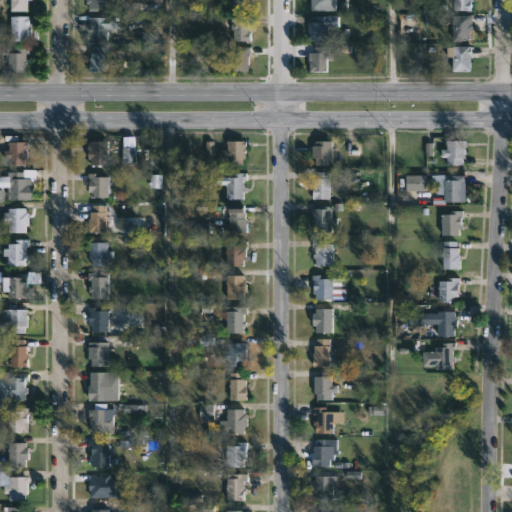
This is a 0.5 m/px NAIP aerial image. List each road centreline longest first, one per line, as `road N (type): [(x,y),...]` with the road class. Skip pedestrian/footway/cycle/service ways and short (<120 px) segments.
road 1 (residential): [(499,0),(491,511)]
road 2 (residential): [(58,0),(63,511)]
road 3 (secondary): [(511,90),(0,92)]
road 4 (secondary): [(0,117),(511,117)]
road 5 (residential): [(282,0),(282,511)]
